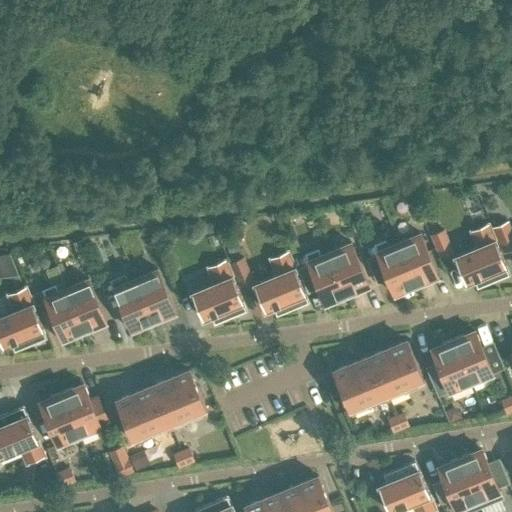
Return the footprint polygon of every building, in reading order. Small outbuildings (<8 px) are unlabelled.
[(511,230),(508,220),(493,226),(503,248),(511,244),(511,230)] [(466,281),(473,278),(497,268),(500,277),(509,273),(506,265),(506,264),(489,223),(471,230),(478,246),(455,255),(458,263),(458,267),(460,271),(463,273),(466,281)] [(444,229),(431,234),(440,256),(454,251),(444,229)] [(438,275),(420,232),(399,240),(398,240),(417,285),(418,284),(417,284),(424,281),(438,275)] [(417,285),(398,240),(397,240),(397,241),(390,244),(387,238),(374,243),(394,293),(415,284),(416,285),(417,285)] [(330,249),(329,250),(348,294),(349,294),(346,289),(353,286),(355,290),(369,284),(351,241),(330,250),(330,249)] [(348,294),(329,250),(328,250),(329,251),(321,254),(318,247),(305,253),(326,303),(346,294),(347,295),(348,294)] [(265,308),(273,305),(296,296),(300,305),(309,301),(305,292),(288,250),(270,257),(277,273),(255,283),(258,290),(257,294),(259,298),(262,301),(265,308)] [(0,253),(0,277),(20,275),(11,252),(0,253)] [(150,258),(131,266),(136,276),(154,321),(155,320),(161,317),(176,311),(158,268),(155,269),(150,258)] [(255,280),(245,258),(231,263),(240,286),(255,280)] [(215,282),(192,291),(196,299),(195,303),(197,307),(200,309),(203,317),(234,304),(237,312),(246,308),(243,301),(243,300),(226,259),(208,266),(215,282)] [(125,274),(111,280),(132,329),(146,323),(145,319),(151,316),(153,321),(154,321),(136,276),(135,277),(128,281),(125,274)] [(68,285),(67,286),(85,330),(86,330),(84,325),(90,322),(92,326),(107,321),(89,277),(68,286),(68,285)] [(85,330),(67,286),(66,286),(66,287),(59,290),(56,283),(42,289),(63,339),(84,330),(84,331),(85,330)] [(15,309),(0,315),(0,336),(0,337),(3,344),(34,332),(37,339),(46,335),(43,328),(26,286),(8,293),(15,309)] [(475,329),(453,338),(471,381),(493,372),(475,329)] [(441,370),(430,375),(438,395),(471,381),(453,338),(431,347),(441,370)] [(407,339),(389,347),(406,389),(425,381),(407,339)] [(389,347),(371,354),(388,396),(406,389),(389,347)] [(371,354),(353,362),(371,404),(388,396),(371,354)] [(353,362),(335,370),(352,411),(371,404),(353,362)] [(190,369),(171,376),(189,418),(208,411),(190,369)] [(171,376),(154,384),(171,426),(189,418),(171,376)] [(62,390),(61,391),(80,435),(81,435),(81,434),(110,422),(100,396),(91,399),(84,382),(63,391),(62,390)] [(154,384),(136,391),(153,433),(171,426),(154,384)] [(406,408),(422,401),(418,390),(402,397),(406,408)] [(61,392),(40,400),(58,443),(79,435),(79,436),(80,435),(61,391),(60,391),(61,392)] [(136,391),(117,399),(135,441),(153,433),(136,391)] [(511,395),(502,399),(507,412),(511,410),(511,395)] [(24,405),(14,409),(18,418),(0,424),(0,455),(20,447),(27,463),(45,455),(28,414),(27,414),(24,405)] [(383,405),(365,411),(368,420),(387,414),(383,405)] [(403,412),(396,415),(401,428),(409,425),(403,412)] [(396,415),(389,418),(394,431),(401,428),(396,415)] [(123,445),(109,450),(120,476),(133,470),(123,445)] [(189,447),(181,450),(187,463),(194,460),(189,447)] [(482,447),(460,456),(480,506),(502,497),(482,447)] [(181,450),(174,453),(180,466),(187,463),(181,450)] [(159,455),(144,458),(147,470),(161,466),(159,455)] [(460,456),(438,465),(457,511),(465,511),(480,506),(460,456)] [(419,468),(415,459),(406,463),(410,472),(379,485),(382,492),(382,496),(384,500),(387,503),(390,510),(412,501),(416,511),(430,511),(437,510),(419,468)] [(70,467),(56,473),(62,485),(75,479),(70,467)] [(334,511),(319,475),(300,482),(312,511),(334,511)] [(312,511),(300,482),(282,490),(291,511),(312,511)] [(291,511),(282,490),(265,497),(270,511),(291,511)] [(227,494),(218,498),(222,507),(210,511),(235,511),(232,503),(231,503),(227,494)] [(270,511),(265,497),(246,505),(248,511),(270,511)]
